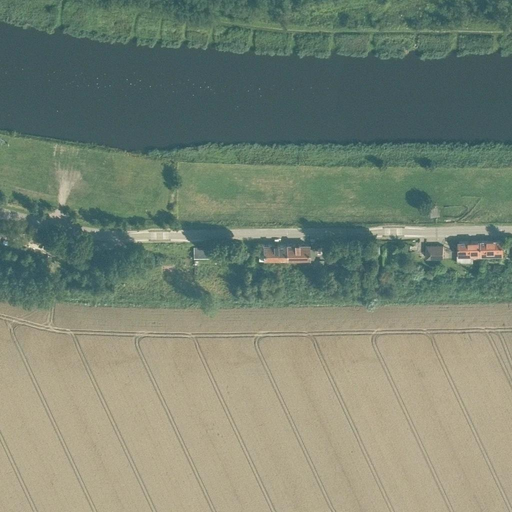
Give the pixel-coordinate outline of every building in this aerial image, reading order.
[(49,246),(52,236),(31,231),(29,241),(49,246)] [(502,240),(477,241),(478,255),(503,254),(503,252),(511,251),(511,242),(503,243),(503,240),(502,240)] [(459,255),(478,255),(477,241),(459,241),(459,255)] [(259,257),(282,257),(282,243),(259,244),(259,257)] [(313,246),(308,246),(308,243),(282,243),(282,257),(314,257),(313,246)] [(444,245),(432,245),(427,245),(427,257),(444,256),(444,255),(444,245)] [(212,257),(212,247),(194,247),(194,257),(212,257)] [(323,259),(313,259),(313,268),(323,268),(323,259)]
